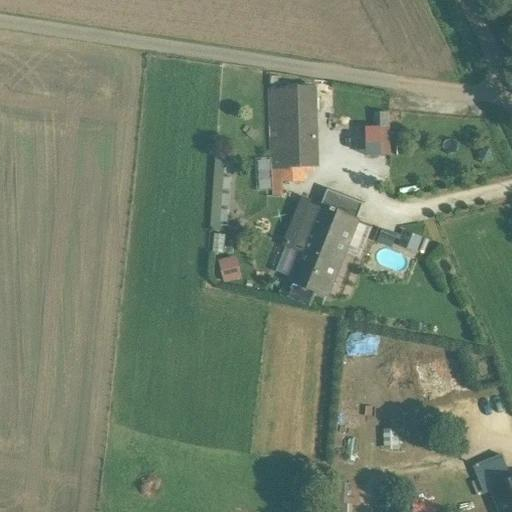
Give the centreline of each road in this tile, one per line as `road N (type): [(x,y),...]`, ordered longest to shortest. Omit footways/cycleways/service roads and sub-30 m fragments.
road 1 (track): [(511,95),(0,19)]
road 2 (track): [(339,171),(384,204),(414,209),(511,183)]
